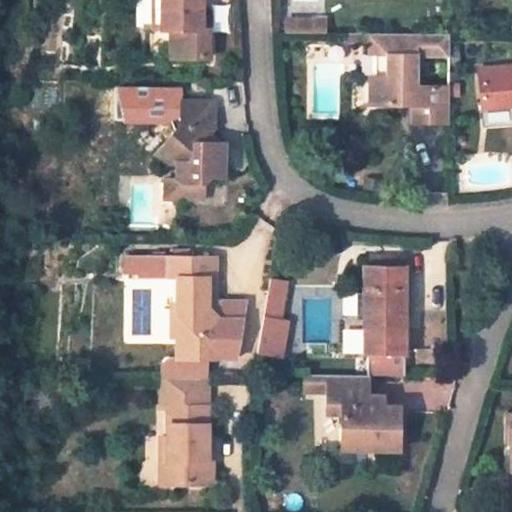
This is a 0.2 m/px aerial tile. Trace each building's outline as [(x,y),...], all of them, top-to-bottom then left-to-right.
[(154,30),(160,31),(169,31),(168,63),(206,64),(208,35),(202,34),(202,20),(203,0),(145,0),(145,23),(154,23),(154,30)] [(286,20),(286,34),(323,34),(323,21),(286,20)] [(387,57),(386,78),(374,78),(368,78),(368,106),(411,107),(412,125),(447,125),(447,88),(417,87),(417,57),(448,58),(448,57),(448,36),(345,34),(345,45),(369,45),(369,56),(375,56),(387,57)] [(386,78),(387,57),(375,56),(374,78),(386,78)] [(482,112),(511,109),(511,68),(479,71),(482,112)] [(201,190),(210,182),(220,182),(221,149),(206,148),(207,138),(210,135),(210,108),(178,107),(177,131),(164,145),(164,152),(174,163),(174,167),(173,182),(179,187),(179,203),(201,202),(201,190)] [(483,119),(511,116),(511,109),(482,112),(483,119)] [(153,156),(164,167),(174,167),(174,163),(164,152),(164,145),(153,156)] [(179,203),(179,187),(173,182),(165,182),(165,203),(179,203)] [(174,285),(173,358),(166,359),(158,368),(158,379),(161,379),(200,379),(205,379),(205,360),(234,360),(245,299),(215,299),(216,257),(122,256),(122,272),(136,273),(136,277),(174,278),(174,285)] [(361,354),(366,354),(365,376),(402,376),(403,356),(405,356),(406,268),(403,268),(403,259),(370,258),(370,267),(363,267),(362,293),(341,293),(341,314),(361,314),(361,354)] [(284,282),(269,280),(255,355),(278,359),(285,321),(278,320),(284,282)] [(302,375),(302,393),(326,393),(327,375),(302,375)] [(340,415),(340,449),(396,449),(396,408),(380,407),(368,407),(368,396),(363,396),(363,376),(327,375),(326,393),(325,415),(340,415)] [(200,379),(161,379),(161,403),(169,403),(169,426),(160,426),(160,458),(175,458),(175,484),(213,484),(214,458),(206,458),(206,404),(200,404),(200,379)] [(380,407),(379,396),(368,396),(368,407),(380,407)] [(509,427),(511,427),(511,412),(503,412),(503,427),(509,427)] [(175,458),(160,458),(160,484),(175,484),(175,458)]
